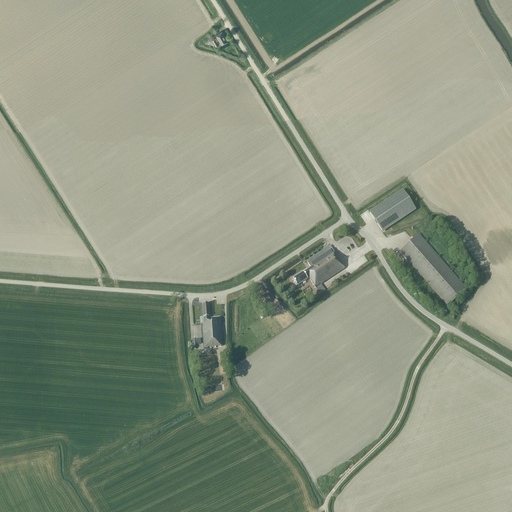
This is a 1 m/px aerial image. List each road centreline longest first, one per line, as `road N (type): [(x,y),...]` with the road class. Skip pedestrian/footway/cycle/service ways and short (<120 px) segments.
road 1 (unclassified): [(347,218),(254,280),(213,294),(0,281)]
road 2 (unclassified): [(347,218),(212,0)]
road 3 (unclassified): [(511,365),(416,305),(347,218)]
